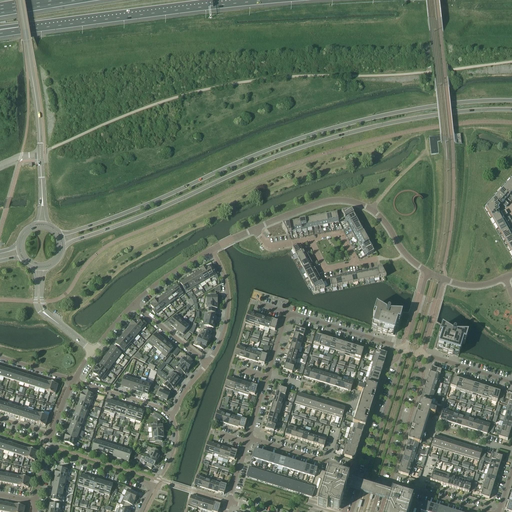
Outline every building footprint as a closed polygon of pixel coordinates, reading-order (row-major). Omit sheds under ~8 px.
[(431,154),(438,153),(437,142),(440,141),(439,136),(429,137),(431,154)] [(506,185),(503,189),(501,188),(509,196),(511,192),(511,191),(511,192),(511,191),(511,189),(511,190),(511,189),(511,188),(507,184),(507,185),(505,184),(506,185)] [(502,189),(499,194),(497,192),(497,193),(504,199),(505,198),(506,199),(509,196),(501,188),(502,189)] [(415,192),(414,191),(412,190),(410,190),(409,190),(407,190),(405,190),(403,190),(401,191),(399,192),(397,193),(396,194),(395,196),(394,198),(393,199),(392,201),(392,203),(393,205),(393,207),(394,209),(396,211),(397,213),(398,214),(400,215),(402,216),(404,217),(407,217),(409,216),(410,216),(412,215),(413,214),(414,212),(415,210),(416,208),(416,207),(415,204),(414,202),(414,200),(414,199),(414,198),(416,196),(418,196),(420,196),(421,197),(422,198),(423,198),(420,195),(418,193),(415,192)] [(498,194),(495,198),(493,197),(501,205),(504,201),(503,200),(504,199),(497,193),(498,194)] [(486,207),(484,207),(498,209),(499,207),(498,206),(500,204),(501,205),(493,197),(494,198),(486,207)] [(484,207),(486,207),(492,218),(491,219),(500,213),(499,214),(498,212),(499,211),(498,209),(484,207)] [(336,214),(338,223),(339,223),(338,222),(344,219),(345,219),(353,214),(352,211),(351,211),(347,212),(346,212),(342,213),(341,213),(337,214),(336,214)] [(494,224),(502,219),(501,218),(503,217),(500,213),(491,219),(492,218),(495,223),(494,224)] [(347,223),(346,224),(356,219),(353,215),(353,214),(345,219),(347,223)] [(346,224),(346,225),(347,224),(349,229),(358,224),(356,219),(346,224)] [(495,223),(498,228),(496,229),(497,229),(506,224),(504,220),(503,221),(502,219),(494,224),(495,223)] [(282,225),(284,229),(284,230),(285,230),(287,233),(286,233),(287,234),(290,233),(291,233),(289,223),(288,223),(288,224),(283,225),(282,225)] [(349,229),(351,233),(351,234),(361,229),(361,228),(358,224),(359,224),(358,224),(349,229)] [(506,224),(497,229),(498,229),(501,234),(499,234),(500,235),(501,234),(501,235),(508,231),(507,230),(508,230),(507,228),(508,228),(506,224)] [(351,234),(352,234),(354,238),(354,239),(364,233),(363,233),(361,229),(351,234)] [(501,235),(502,235),(500,236),(502,236),(505,241),(503,241),(503,242),(511,236),(511,234),(511,232),(510,233),(509,231),(508,232),(508,231),(501,235)] [(354,239),(356,243),(366,238),(363,234),(364,234),(364,233),(354,239)] [(505,241),(508,246),(506,247),(511,243),(511,236),(503,242),(504,242),(505,241)] [(360,248),(369,243),(368,243),(366,238),(356,243),(357,244),(358,243),(360,247),(360,248)] [(371,248),(371,247),(369,243),(360,248),(362,252),(361,252),(361,253),(371,248)] [(301,245),(292,250),(295,254),(295,255),(303,250),(301,246),(301,245)] [(371,248),(361,253),(362,253),(364,257),(364,258),(374,253),(374,252),(373,252),(371,248)] [(307,254),(306,255),(303,250),(304,250),(303,250),(295,255),(297,259),(307,254)] [(300,264),(309,259),(307,255),(307,254),(297,259),(297,260),(298,260),(300,264)] [(312,264),(309,259),(310,259),(309,259),(300,264),(302,269),(312,264)] [(302,269),(303,269),(305,273),(305,274),(315,269),(314,268),(313,269),(311,265),(312,264),(302,269)] [(206,269),(206,267),(203,269),(209,280),(214,277),(213,275),(215,274),(213,271),(211,272),(209,267),(206,269)] [(381,268),(380,268),(377,269),(379,279),(379,278),(385,277),(386,277),(386,276),(385,277),(383,273),(384,273),(383,272),(381,269),(381,268)] [(205,282),(209,280),(203,269),(200,271),(201,272),(199,273),(205,282)] [(307,278),(317,273),(315,269),(305,274),(307,278)] [(199,273),(194,276),(200,285),(205,282),(199,273)] [(310,283),(320,278),(319,278),(317,274),(317,273),(307,278),(308,279),(310,283)] [(194,276),(190,278),(195,288),(196,288),(200,285),(194,276)] [(190,278),(185,281),(191,291),(195,288),(190,278)] [(320,278),(310,283),(313,288),(312,288),(313,288),(321,283),(319,279),(320,278)] [(331,288),(329,278),(329,279),(321,284),(321,283),(313,288),(314,291),(314,292),(315,292),(315,291),(319,290),(319,291),(320,290),(324,289),(324,290),(325,289),(331,288)] [(191,291),(185,281),(180,284),(186,293),(191,291)] [(183,295),(177,286),(172,290),(179,298),(183,295)] [(179,298),(172,290),(168,293),(175,302),(174,300),(178,297),(179,298)] [(175,302),(168,293),(164,296),(170,305),(169,304),(174,300),(174,302),(175,302)] [(205,298),(205,303),(217,304),(217,298),(216,298),(216,294),(207,294),(207,298),(205,298)] [(170,305),(164,296),(159,300),(166,308),(165,307),(169,304),(170,305)] [(157,300),(154,302),(162,312),(162,311),(161,310),(165,307),(166,308),(159,300),(157,301),(157,300)] [(156,314),(157,315),(162,312),(154,302),(152,304),(153,305),(151,306),(154,310),(152,312),(155,315),(156,314)] [(205,303),(207,304),(207,312),(215,313),(216,309),(217,309),(217,304),(205,303)] [(386,312),(386,311),(376,305),(374,313),(376,313),(372,326),(371,328),(377,330),(376,332),(379,333),(380,331),(382,332),(393,335),(393,333),(396,323),(399,324),(402,313),(390,312),(390,313),(389,313),(390,311),(390,310),(389,309),(388,309),(387,310),(387,312),(386,312)] [(204,321),(214,323),(216,318),(215,318),(215,313),(207,312),(205,321),(204,321)] [(253,326),(256,316),(251,314),(250,319),(247,318),(245,324),(253,326)] [(180,319),(176,316),(169,324),(174,328),(180,319)] [(258,328),(262,317),(256,316),(253,326),(258,328)] [(264,328),(267,319),(262,317),(258,328),(259,328),(259,326),(264,328)] [(185,323),(184,322),(180,319),(174,328),(178,331),(185,323)] [(135,321),(134,322),(132,324),(142,332),(145,327),(144,326),(146,325),(142,322),(141,324),(137,320),(135,322),(135,321)] [(272,320),(269,329),(275,331),(277,322),(272,320)] [(201,329),(211,333),(212,328),(213,329),(214,323),(204,321),(202,326),(204,327),(203,330),(201,329)] [(182,335),(189,326),(185,323),(178,331),(182,335)] [(131,327),(130,328),(138,336),(137,335),(140,331),(141,332),(142,332),(132,324),(130,326),(131,327)] [(452,333),(452,332),(442,325),(438,337),(441,337),(438,347),(437,349),(448,352),(450,353),(449,355),(453,356),(453,354),(458,355),(459,353),(463,340),(465,341),(468,333),(456,333),(456,334),(455,334),(456,331),(456,330),(455,330),(454,329),(454,330),(453,330),(452,333)] [(305,332),(306,329),(301,327),(300,330),(296,329),(294,334),(305,338),(307,332),(305,332)] [(130,328),(126,332),(134,340),(138,336),(130,328)] [(201,329),(197,337),(208,342),(210,337),(209,336),(211,333),(201,329)] [(126,332),(123,336),(131,344),(130,343),(133,339),(134,340),(126,332)] [(303,343),(305,338),(294,334),(293,339),(303,343)] [(150,342),(148,344),(152,348),(153,347),(160,338),(156,335),(150,342)] [(318,347),(322,337),(316,335),(313,346),(318,347)] [(123,336),(119,341),(127,348),(131,344),(123,336)] [(193,345),(203,350),(204,347),(205,347),(208,342),(197,337),(193,345)] [(324,347),(327,338),(322,337),(318,347),(319,348),(319,346),(324,347)] [(157,350),(164,341),(160,338),(153,347),(157,350)] [(124,352),(127,348),(119,341),(115,345),(124,352)] [(162,353),(169,345),(164,341),(157,350),(162,353)] [(344,355),(347,345),(342,343),(339,354),(344,355)] [(167,356),(173,348),(169,345),(162,353),(163,352),(167,356)] [(246,348),(239,345),(238,345),(236,351),(239,352),(238,357),(243,358),(246,348)] [(349,357),(353,346),(347,345),(344,355),(344,356),(345,354),(349,355),(349,357)] [(354,359),(358,348),(353,346),(349,357),(354,359)] [(122,354),(113,348),(110,352),(118,359),(122,354)] [(358,348),(354,359),(360,360),(363,350),(358,348)] [(253,362),(257,351),(256,351),(256,353),(251,351),(248,360),(253,362)] [(259,363),(262,353),(257,351),(253,362),(258,363),(259,363)] [(373,356),(385,360),(387,354),(385,354),(382,353),(374,351),(373,356)] [(110,352),(106,357),(115,363),(118,359),(110,352)] [(262,353),(259,363),(264,365),(265,362),(267,363),(269,357),(267,356),(267,354),(262,353)] [(184,355),(178,363),(188,370),(191,366),(191,365),(193,362),(184,355)] [(383,366),(385,360),(373,356),(371,362),(383,366)] [(106,357),(103,361),(112,368),(112,367),(111,367),(114,363),(115,363),(106,357)] [(103,361),(100,365),(109,372),(108,371),(111,367),(112,368),(103,361)] [(382,371),(383,366),(371,362),(373,363),(372,368),(382,371)] [(177,369),(175,371),(181,376),(184,374),(188,370),(178,363),(179,363),(176,368),(177,369)] [(98,366),(96,369),(106,376),(109,372),(100,365),(98,367),(98,366)] [(292,373),(293,368),(285,365),(283,371),(282,374),(287,375),(288,372),(292,373)] [(309,379),(312,368),(311,370),(306,368),(303,377),(309,379)] [(314,380),(317,370),(312,368),(309,379),(314,380)] [(380,376),(382,371),(372,368),(370,373),(380,376)] [(429,374),(439,377),(441,371),(435,370),(435,369),(433,369),(431,368),(429,374)] [(101,380),(102,381),(106,376),(96,369),(94,371),(95,372),(93,374),(97,377),(96,379),(100,382),(101,380)] [(168,377),(177,384),(180,380),(179,379),(181,376),(175,371),(172,374),(169,378),(168,377)] [(324,383),(327,373),(326,375),(322,373),(319,382),(324,383)] [(329,385),(333,375),(327,373),(324,383),(329,385)] [(378,382),(380,376),(370,373),(368,379),(366,378),(378,382)] [(438,382),(439,377),(429,374),(427,379),(440,383),(438,382)] [(130,377),(125,375),(124,378),(121,377),(119,383),(122,384),(121,387),(127,388),(130,377)] [(132,390),(135,378),(130,377),(127,388),(132,390)] [(168,377),(162,385),(170,391),(172,388),(173,389),(177,384),(168,377)] [(135,379),(135,378),(132,390),(137,391),(140,381),(135,379)] [(377,387),(378,382),(366,378),(364,383),(377,387)] [(456,388),(458,379),(453,378),(450,387),(456,388)] [(233,391),(236,381),(231,379),(229,384),(226,383),(225,389),(233,391)] [(438,389),(440,383),(427,379),(426,385),(438,389)] [(142,393),(145,383),(140,381),(137,391),(142,393)] [(238,393),(241,382),(236,381),(233,391),(238,393)] [(347,381),(345,390),(350,392),(353,383),(347,381)] [(465,393),(469,383),(463,381),(460,392),(465,393)] [(243,394),(246,384),(241,382),(238,393),(243,394)] [(147,395),(151,384),(145,383),(142,393),(147,395)] [(373,400),(377,387),(364,383),(364,384),(366,384),(364,388),(359,386),(357,391),(362,392),(361,396),(357,409),(352,423),(353,424),(365,427),(369,413),(373,400)] [(471,395),(474,384),(469,383),(465,393),(471,395)] [(53,384),(50,393),(55,394),(58,385),(53,384)] [(248,396),(252,385),(251,385),(246,384),(243,394),(248,396)] [(285,395),(287,390),(283,389),(284,386),(279,384),(278,387),(276,393),(287,396),(285,395)] [(476,396),(479,386),(474,384),(471,395),(476,396)] [(252,385),(248,396),(249,396),(249,394),(256,397),(258,390),(256,390),(257,387),(252,385)] [(436,394),(438,389),(426,385),(424,390),(436,394)] [(481,398),(484,387),(479,386),(476,396),(476,397),(477,395),(481,396),(480,398),(481,398)] [(159,387),(155,396),(161,398),(160,400),(163,401),(163,400),(166,401),(169,396),(168,395),(169,392),(159,387)] [(486,400),(489,389),(484,387),(481,398),(486,400)] [(491,401),(494,391),(489,389),(486,400),(487,398),(491,399),(491,401)] [(435,399),(436,394),(424,390),(422,396),(435,399)] [(494,391),(491,401),(497,403),(500,392),(494,391)] [(81,397),(92,401),(94,396),(84,392),(83,394),(82,394),(81,397)] [(285,401),(287,396),(276,393),(274,398),(285,401)] [(300,406),(303,395),(298,394),(295,404),(300,406)] [(305,408),(309,397),(303,395),(300,406),(305,408)] [(435,400),(435,399),(422,396),(421,401),(420,401),(432,404),(431,404),(432,399),(435,400)] [(90,406),(92,401),(81,397),(80,400),(81,400),(80,402),(90,406)] [(310,409),(314,399),(309,397),(305,408),(310,409)] [(283,407),(285,401),(274,398),(273,403),(283,407)] [(316,411),(319,400),(314,399),(310,409),(316,411)] [(321,412),(324,402),(319,400),(316,411),(321,412)] [(109,413),(113,402),(107,401),(104,411),(109,413)] [(430,409),(432,404),(420,401),(417,411),(413,424),(408,441),(421,445),(425,428),(429,415),(430,414),(435,415),(436,410),(430,409)] [(90,406),(80,402),(78,407),(88,411),(87,410),(89,406),(90,406)] [(115,415),(118,404),(113,402),(109,413),(115,415)] [(326,414),(329,404),(324,402),(321,412),(326,414)] [(282,412),(283,407),(273,403),(271,408),(282,412)] [(120,416),(123,406),(118,404),(115,415),(115,413),(120,415),(120,416)] [(331,416),(334,405),(329,404),(326,414),(331,416)] [(336,417),(339,407),(334,405),(331,416),(336,417)] [(125,418),(128,407),(123,406),(120,416),(125,418)] [(86,416),(88,411),(78,407),(76,412),(86,416)] [(130,419),(133,409),(128,407),(125,418),(130,419)] [(339,407),(336,417),(342,419),(345,408),(339,407)] [(280,417),(282,412),(271,408),(269,414),(280,417)] [(135,421),(138,411),(133,409),(130,419),(135,421)] [(226,413),(218,410),(216,416),(219,417),(217,422),(223,423),(226,413)] [(138,411),(135,421),(141,423),(144,412),(138,411)] [(445,421),(448,412),(443,411),(440,420),(445,421)] [(84,421),(86,416),(76,412),(74,417),(84,421)] [(228,425),(231,414),(226,413),(223,423),(228,425)] [(43,415),(40,424),(45,426),(48,417),(43,415)] [(83,426),(84,421),(74,417),(72,422),(83,426)] [(466,428),(469,417),(468,419),(464,417),(461,426),(466,428)] [(471,429),(474,419),(469,417),(466,428),(471,429)] [(241,419),(238,428),(244,430),(245,427),(247,428),(249,422),(241,419)] [(81,431),(83,426),(72,422),(70,427),(81,431)] [(481,432),(485,422),(484,422),(484,424),(479,422),(476,431),(481,432)] [(481,432),(487,434),(490,424),(485,422),(481,432)] [(152,433),(161,433),(161,423),(148,424),(148,428),(151,428),(152,433)] [(274,432),(275,427),(266,424),(265,429),(274,432)] [(365,427),(353,424),(354,424),(352,429),(350,428),(350,429),(362,432),(364,427),(365,427)] [(290,438),(294,427),(288,425),(286,431),(285,434),(286,434),(285,436),(290,438)] [(79,436),(81,431),(70,427),(68,432),(79,436)] [(296,439),(299,428),(294,427),(290,438),(296,439)] [(301,441),(305,430),(299,428),(296,439),(301,441)] [(361,438),(362,432),(350,429),(348,434),(361,438)] [(307,443),(310,432),(305,430),(301,441),(307,443)] [(77,441),(79,436),(68,432),(68,435),(66,434),(65,437),(77,441)] [(312,444),(315,436),(310,434),(311,432),(310,432),(307,443),(312,444)] [(507,440),(509,435),(500,432),(498,438),(507,440)] [(161,433),(152,433),(152,439),(149,439),(149,443),(162,442),(161,433)] [(359,443),(361,438),(348,434),(347,439),(359,443)] [(318,446),(320,437),(315,436),(312,444),(318,446)] [(437,449),(440,438),(435,436),(431,447),(437,449)] [(75,447),(77,441),(65,437),(64,440),(65,440),(65,443),(75,447)] [(320,437),(318,446),(324,448),(325,443),(326,439),(320,437)] [(442,450),(445,440),(440,438),(437,449),(442,450)] [(357,449),(359,443),(347,439),(345,445),(357,449)] [(97,452),(101,441),(95,440),(92,450),(97,452)] [(447,452),(450,441),(445,440),(442,450),(447,452)] [(102,454),(106,443),(101,441),(97,452),(102,454)] [(419,450),(421,445),(408,441),(407,446),(419,450)] [(452,453),(456,443),(450,441),(447,452),(452,453)] [(106,443),(102,454),(108,455),(110,446),(111,444),(106,442),(106,443)] [(457,455),(461,445),(456,443),(452,453),(457,455)] [(110,446),(108,455),(113,457),(116,446),(116,445),(111,444),(110,446)] [(213,456),(216,446),(211,444),(209,449),(206,448),(204,454),(213,456)] [(356,454),(357,449),(345,445),(343,450),(356,454)] [(463,457),(466,446),(461,445),(457,455),(463,457)] [(118,458),(121,448),(116,446),(113,457),(118,458)] [(218,458),(221,447),(216,446),(213,456),(214,455),(218,456),(218,458)] [(417,455),(419,450),(407,446),(405,452),(417,455)] [(468,458),(471,448),(466,446),(463,457),(468,458)] [(148,447),(146,450),(149,452),(146,457),(155,461),(159,453),(160,450),(158,449),(157,451),(148,447)] [(223,459),(226,449),(221,447),(218,458),(223,459)] [(123,460),(126,449),(126,451),(121,449),(121,448),(118,458),(123,460)] [(473,460),(476,449),(471,448),(468,458),(473,460)] [(126,449),(123,460),(128,462),(132,451),(126,449)] [(228,461),(231,450),(226,449),(223,459),(228,461)] [(478,462),(482,451),(476,449),(473,460),(478,462)] [(32,450),(29,459),(35,461),(37,452),(32,450)] [(236,462),(237,460),(238,455),(236,455),(237,452),(231,450),(228,461),(229,461),(229,459),(236,462)] [(317,470),(279,458),(254,450),(252,459),(249,467),(246,477),(307,496),(312,497),(316,498),(319,499),(317,508),(322,509),(326,511),(328,506),(329,507),(329,508),(336,510),(339,511),(345,492),(346,488),(346,486),(348,482),(348,480),(348,479),(328,473),(317,470)] [(354,460),(356,454),(343,450),(341,456),(349,458),(349,459),(352,459),(354,460)] [(416,461),(417,455),(405,452),(403,457),(416,461)] [(491,460),(500,463),(502,457),(493,455),(491,460)] [(151,469),(155,461),(146,457),(144,462),(146,463),(145,466),(151,469)] [(414,466),(416,461),(403,457),(402,462),(414,466)] [(489,459),(488,461),(491,462),(490,465),(499,468),(500,463),(491,460),(489,459)] [(412,472),(414,466),(402,462),(400,468),(412,472)] [(411,477),(412,472),(400,468),(398,474),(400,474),(403,475),(411,477)] [(436,483),(439,472),(433,470),(431,476),(430,481),(436,483)] [(439,472),(436,483),(441,485),(444,473),(439,472)] [(446,486),(450,475),(444,473),(441,485),(446,486)] [(206,478),(198,475),(196,481),(199,482),(197,487),(203,488),(206,478)] [(452,488),(455,477),(450,475),(446,486),(452,488)] [(494,483),(495,478),(485,475),(483,480),(494,483)] [(83,488),(86,477),(81,476),(78,486),(83,488)] [(88,489),(92,479),(86,477),(83,488),(88,489)] [(461,479),(456,477),(455,477),(452,488),(457,490),(461,479)] [(93,491),(97,481),(92,479),(88,489),(93,491)] [(463,491),(466,480),(461,479),(457,490),(463,491)] [(391,493),(348,480),(348,482),(346,486),(389,500),(391,493)] [(470,488),(472,482),(466,480),(463,491),(464,492),(468,493),(469,491),(470,488)] [(492,489),(494,483),(483,480),(485,481),(483,485),(482,485),(492,489)] [(99,493),(102,482),(97,481),(93,491),(99,493)] [(104,494),(107,484),(102,482),(99,493),(99,491),(104,493),(104,494)] [(107,484),(104,494),(109,496),(112,485),(107,484)] [(221,484),(218,493),(224,495),(226,486),(221,484)] [(491,494),(492,489),(482,485),(480,490),(491,494)] [(124,496),(134,501),(137,496),(136,495),(137,492),(125,486),(124,490),(126,491),(124,496)] [(489,499),(491,494),(480,490),(480,491),(482,491),(480,496),(489,499)] [(411,499),(407,497),(392,493),(391,493),(389,500),(389,501),(388,505),(385,511),(453,511),(451,511),(450,511),(446,510),(446,509),(446,510),(445,509),(441,508),(440,508),(440,507),(440,508),(436,507),(436,506),(435,506),(434,506),(431,505),(431,504),(430,505),(429,505),(429,504),(425,503),(424,503),(423,503),(423,502),(423,503),(411,499)] [(132,506),(134,501),(124,496),(122,501),(124,502),(123,506),(129,509),(131,505),(132,506)] [(196,510),(199,499),(194,497),(192,502),(189,501),(188,507),(196,510)] [(202,510),(204,501),(199,499),(196,510),(197,508),(202,510)]
